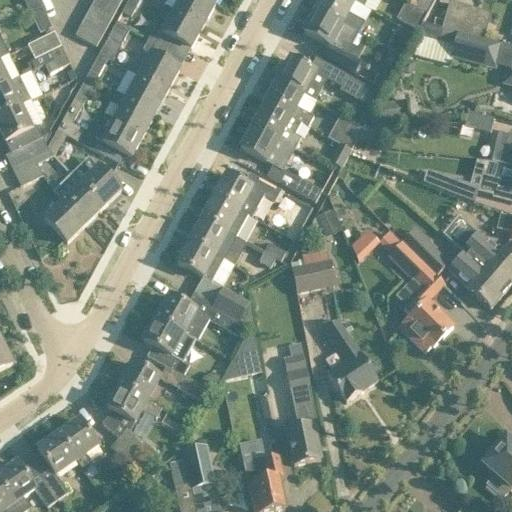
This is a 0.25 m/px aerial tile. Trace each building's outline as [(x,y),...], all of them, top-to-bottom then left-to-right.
[(21,0),(27,10),(38,4),(35,0),(21,0)] [(95,0),(91,10),(112,21),(117,12),(96,0),(95,0)] [(96,0),(117,12),(122,2),(119,0),(96,0)] [(130,0),(116,26),(129,32),(126,30),(141,0),(130,0)] [(200,0),(179,0),(172,14),(202,31),(215,8),(200,0)] [(346,0),(323,0),(316,13),(358,36),(364,25),(348,16),(354,5),(363,10),(363,9),(346,0)] [(346,0),(363,9),(368,0),(346,0)] [(408,1),(406,5),(427,16),(435,0),(420,0),(417,6),(408,1)] [(42,13),(38,4),(27,10),(31,18),(42,13)] [(434,21),(431,29),(483,44),(491,17),(490,16),(490,17),(450,4),(444,23),(434,21)] [(396,22),(418,33),(421,27),(427,16),(406,5),(396,22)] [(85,20),(106,31),(112,21),(91,10),(85,20)] [(346,58),(358,36),(316,13),(304,36),(346,58)] [(191,52),(202,31),(172,14),(167,24),(161,21),(155,32),(191,52)] [(80,29),(101,41),(106,31),(85,20),(80,29)] [(116,26),(98,58),(107,63),(107,62),(112,65),(129,32),(116,26)] [(501,48),(483,44),(431,29),(421,27),(418,33),(416,37),(420,39),(415,57),(449,67),(451,61),(494,72),(501,48)] [(396,56),(408,34),(398,28),(386,50),(396,56)] [(95,51),(101,41),(80,29),(74,39),(95,51)] [(0,63),(8,59),(8,58),(9,58),(0,39),(0,63)] [(65,59),(60,50),(26,65),(30,74),(65,59)] [(149,56),(136,79),(167,96),(179,73),(149,56)] [(98,58),(87,80),(95,84),(107,63),(98,58)] [(342,69),(359,78),(378,88),(384,78),(348,58),(342,69)] [(69,67),(65,59),(53,64),(45,68),(49,77),(69,67)] [(405,61),(402,72),(403,74),(409,75),(415,72),(416,63),(405,61)] [(289,62),(277,85),(314,105),(326,82),(289,62)] [(0,66),(0,90),(9,86),(0,66)] [(511,71),(506,71),(502,87),(511,89),(511,71)] [(136,79),(125,100),(155,117),(167,96),(136,79)] [(87,80),(74,102),(83,107),(95,84),(87,80)] [(0,90),(0,119),(31,104),(30,102),(30,101),(20,81),(19,82),(19,81),(0,90)] [(265,107),(302,127),(308,130),(313,120),(308,117),(314,105),(277,85),(265,107)] [(107,119),(106,120),(143,140),(155,117),(125,100),(124,100),(115,95),(110,105),(119,110),(113,122),(107,119)] [(74,102),(56,134),(65,139),(76,144),(83,132),(72,126),(83,107),(74,102)] [(378,115),(370,115),(370,124),(385,124),(407,120),(406,103),(382,106),(382,108),(378,108),(378,115)] [(468,114),(468,116),(493,123),(494,121),(492,120),(494,111),(476,106),(473,115),(468,114)] [(252,129),(295,152),(301,141),(295,138),(302,127),(265,107),(252,129)] [(22,109),(0,119),(0,134),(10,156),(5,158),(11,169),(47,152),(36,129),(33,130),(22,109)] [(490,136),(493,123),(468,116),(464,129),(490,136)] [(347,123),(340,119),(333,130),(327,141),(339,147),(351,154),(354,147),(363,131),(356,128),(347,123)] [(131,161),(143,140),(106,120),(94,141),(114,151),(131,161)] [(283,175),(295,152),(252,129),(240,151),(258,161),(266,165),(283,175),(277,185),(294,194),(315,205),(320,195),(283,175)] [(56,134),(47,152),(54,159),(65,139),(56,134)] [(511,170),(511,136),(511,137),(510,139),(499,136),(495,150),(507,153),(502,168),(511,170)] [(351,154),(339,147),(329,166),(341,172),(343,168),(350,156),(351,154)] [(351,154),(350,156),(355,159),(356,159),(359,161),(364,151),(355,147),(351,154)] [(47,152),(11,169),(16,180),(37,169),(36,168),(54,159),(47,152)] [(341,172),(338,178),(343,180),(348,171),(343,168),(341,172)] [(37,169),(16,180),(21,190),(39,181),(43,179),(37,169)] [(81,187),(104,211),(121,194),(98,170),(81,187)] [(226,177),(214,200),(248,219),(251,221),(263,199),(275,205),(281,194),(249,176),(243,187),(226,177)] [(511,187),(469,176),(465,189),(495,197),(494,200),(511,204),(511,187)] [(441,180),(436,192),(454,198),(458,186),(441,180)] [(62,206),(85,229),(104,211),(81,187),(62,206)] [(214,200),(201,223),(235,241),(248,219),(214,200)] [(67,247),(85,229),(62,206),(44,223),(67,247)] [(511,220),(499,217),(495,233),(511,237),(511,232),(511,220)] [(455,245),(468,228),(456,219),(443,236),(455,245)] [(201,223),(189,244),(223,263),(235,241),(201,223)] [(468,234),(455,248),(508,293),(511,288),(511,263),(509,261),(498,251),(497,252),(471,230),(468,234)] [(404,245),(403,246),(436,280),(448,268),(414,234),(404,245)] [(210,285),(223,263),(189,244),(177,267),(210,285)] [(456,264),(448,273),(466,289),(464,291),(475,300),(490,313),(508,293),(455,248),(451,244),(450,245),(463,256),(456,264)] [(274,262),(274,263),(280,266),(285,256),(280,252),(268,246),(262,256),(274,262)] [(391,257),(389,260),(412,283),(422,293),(406,309),(404,311),(411,319),(397,332),(400,334),(414,349),(425,359),(451,333),(440,322),(425,307),(444,288),(436,280),(403,246),(402,246),(401,248),(391,257)] [(306,257),(301,258),(303,269),(292,272),(297,297),(336,289),(331,263),(329,264),(326,253),(318,255),(315,255),(306,257)] [(270,270),(274,263),(274,262),(262,256),(258,264),(270,270)] [(212,309),(227,317),(249,329),(251,324),(248,308),(249,306),(222,291),(212,309)] [(168,299),(156,322),(195,343),(197,344),(209,321),(195,314),(186,309),(168,299)] [(243,340),(249,329),(227,317),(221,328),(243,340)] [(148,328),(143,337),(145,342),(144,345),(152,349),(154,351),(149,360),(147,359),(147,360),(169,373),(170,371),(184,379),(189,368),(189,367),(183,364),(195,343),(156,322),(153,327),(148,328)] [(239,349),(245,380),(261,377),(251,324),(249,329),(243,340),(239,349)] [(327,378),(335,390),(346,406),(378,385),(338,324),(324,333),(346,366),(327,378)] [(5,355),(1,346),(0,346),(0,375),(12,370),(11,367),(15,365),(9,353),(5,355)] [(125,378),(120,388),(148,403),(162,377),(134,361),(132,366),(128,366),(124,375),(125,378)] [(169,373),(163,383),(177,389),(200,401),(205,391),(205,390),(199,387),(184,379),(170,371),(169,373)] [(306,371),(286,375),(291,398),(298,432),(312,429),(317,428),(310,393),(306,371)] [(148,403),(120,388),(116,396),(112,395),(107,405),(109,408),(107,411),(135,427),(142,414),(156,422),(162,411),(148,403)] [(256,389),(265,430),(272,428),(263,388),(256,389)] [(68,432),(59,438),(81,470),(90,464),(85,457),(97,449),(80,423),(78,424),(74,422),(67,427),(68,432)] [(298,432),(287,434),(290,449),(294,469),(320,463),(316,444),(312,429),(298,432)] [(119,441),(152,470),(160,459),(130,434),(127,431),(119,441)] [(55,478),(76,463),(59,438),(37,453),(55,478)] [(144,479),(152,470),(119,441),(111,451),(124,463),(144,479)] [(511,447),(505,442),(484,468),(496,478),(487,488),(503,501),(511,491),(511,447)] [(207,448),(183,453),(186,469),(188,479),(190,487),(191,492),(213,487),(215,487),(207,448)] [(278,460),(244,468),(253,511),(284,511),(278,481),(283,480),(278,460)] [(3,476),(0,478),(0,486),(17,511),(29,511),(31,511),(24,500),(35,492),(18,466),(16,468),(12,465),(3,472),(3,476)] [(47,489),(57,504),(68,496),(57,481),(47,489)] [(0,511),(17,511),(0,486),(0,511)] [(190,487),(175,490),(179,510),(179,511),(195,511),(191,492),(190,487)] [(48,510),(57,504),(47,489),(38,496),(48,510)]
